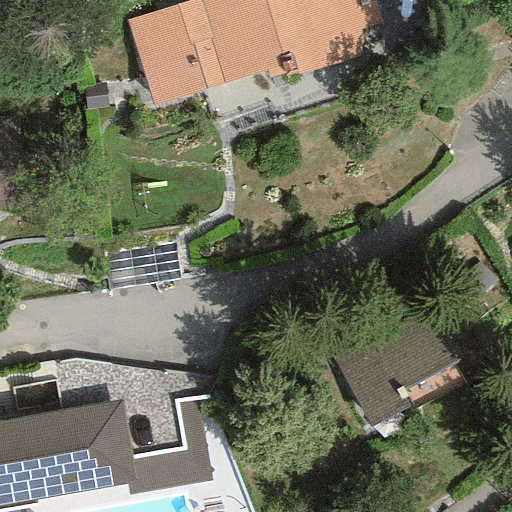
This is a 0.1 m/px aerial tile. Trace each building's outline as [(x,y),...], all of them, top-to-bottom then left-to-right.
[(191,0),(125,20),(151,105),(266,71),(268,78),(283,74),(285,79),(361,56),(357,44),(362,43),(358,31),(381,25),(373,0),(191,0)] [(0,211),(23,210),(15,115),(0,116),(0,211)] [(174,242),(101,251),(106,290),(179,281),(174,242)] [(424,296),(325,350),(368,428),(407,407),(398,391),(458,359),(424,296)] [(196,397),(174,401),(182,449),(130,458),(135,485),(124,487),(126,496),(210,481),(196,397)] [(120,401),(0,421),(0,508),(124,487),(135,485),(130,458),(120,401)]
